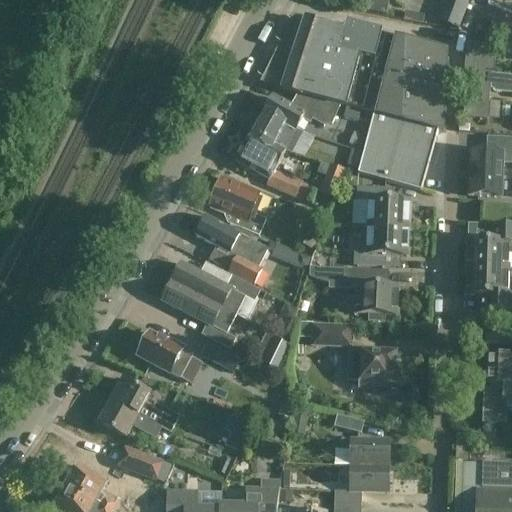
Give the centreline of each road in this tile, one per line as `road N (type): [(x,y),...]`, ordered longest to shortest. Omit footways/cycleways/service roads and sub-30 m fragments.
road 1 (tertiary): [(0,467),(156,222),(272,0)]
road 2 (residential): [(437,511),(447,171)]
